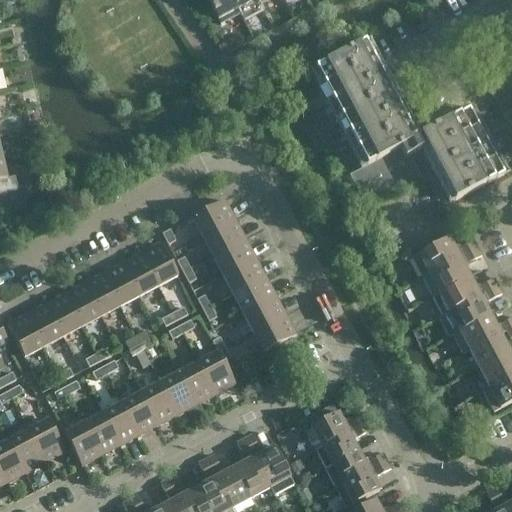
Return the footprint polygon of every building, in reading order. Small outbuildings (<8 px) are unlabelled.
[(206,0),(220,26),(240,15),(231,0),(206,0)] [(231,0),(240,15),(244,22),(263,12),(259,5),(256,0),(231,0)] [(239,37),(218,49),(223,58),(244,46),(239,37)] [(364,44),(306,76),(354,165),(363,160),(373,179),(422,151),(364,44)] [(455,204),(504,177),(469,112),(487,102),(472,75),(421,103),(436,129),(420,138),(455,204)] [(5,180),(1,159),(0,158),(0,195),(17,191),(14,178),(5,180)] [(203,240),(235,223),(225,203),(192,220),(203,240)] [(213,259),(246,242),(235,223),(203,240),(213,259)] [(170,231),(162,235),(168,247),(176,243),(170,231)] [(422,279),(478,250),(474,242),(455,252),(449,240),(412,260),(422,279)] [(213,259),(223,278),(256,261),(246,242),(213,259)] [(161,246),(141,256),(158,289),(178,279),(161,246)] [(432,299),(470,279),(464,268),(482,258),(478,250),(422,279),(432,299)] [(141,256),(122,267),(139,299),(158,289),(141,256)] [(182,274),(190,270),(184,259),(176,263),(182,274)] [(233,297),(266,280),(256,261),(223,278),(233,297)] [(139,299),(122,267),(103,277),(120,310),(139,299)] [(196,281),(190,270),(182,274),(188,285),(196,281)] [(103,277),(84,287),(101,320),(120,310),(103,277)] [(449,314),(497,288),(494,280),(476,290),(470,279),(432,299),(442,317),(449,314)] [(233,297),(244,316),(276,299),(266,280),(233,297)] [(82,330),(101,320),(84,287),(65,297),(82,330)] [(459,333),(490,317),(484,306),(502,296),(497,288),(449,314),(459,333)] [(63,340),(82,330),(65,297),(46,307),(63,340)] [(203,312),(211,308),(205,297),(197,301),(203,312)] [(276,299),(244,316),(254,335),(286,318),(276,299)] [(46,307),(27,318),(44,350),(63,340),(46,307)] [(217,319),(211,308),(203,312),(209,323),(217,319)] [(172,315),(176,323),(188,317),(183,309),(172,315)] [(165,329),(176,323),(172,315),(161,321),(165,329)] [(511,319),(496,328),(490,317),(459,333),(455,336),(465,355),(469,353),(500,336),(506,333),(511,329),(511,319)] [(44,350),(27,318),(7,328),(24,361),(44,350)] [(297,338),(286,318),(254,335),(264,355),(297,338)] [(179,328),(183,336),(195,330),(190,322),(179,328)] [(172,342),(183,336),(179,328),(168,334),(172,342)] [(0,331),(0,350),(8,347),(0,331)] [(147,332),(136,338),(140,346),(151,340),(147,332)] [(500,336),(469,353),(479,372),(510,355),(500,336)] [(140,346),(136,338),(125,344),(129,352),(140,346)] [(155,348),(151,340),(140,346),(144,354),(155,348)] [(199,365),(216,398),(236,387),(225,366),(232,362),(220,340),(212,344),(218,355),(199,365)] [(140,346),(129,352),(133,360),(144,354),(140,346)] [(96,356),(100,364),(111,358),(107,350),(96,356)] [(511,358),(510,355),(479,372),(490,391),(511,379),(511,358)] [(89,369),(100,364),(96,356),(85,362),(89,369)] [(103,369),(107,377),(118,371),(114,363),(103,369)] [(197,408),(216,398),(199,365),(180,375),(197,408)] [(96,382),(107,377),(103,369),(92,375),(96,382)] [(58,376),(62,384),(73,378),(69,370),(58,376)] [(1,380),(5,388),(16,382),(12,374),(1,380)] [(178,418),(197,408),(180,375),(161,386),(178,418)] [(51,390),(62,384),(58,376),(47,382),(51,390)] [(511,379),(490,391),(483,394),(494,415),(511,405),(511,379)] [(65,389),(69,397),(80,391),(76,383),(65,389)] [(178,418),(161,386),(141,396),(159,428),(178,418)] [(8,393),(12,401),(23,395),(19,387),(8,393)] [(58,403),(69,397),(65,389),(54,395),(58,403)] [(0,406),(0,407),(12,401),(8,393),(0,397),(0,406)] [(141,396),(122,406),(140,439),(159,428),(141,396)] [(140,439),(122,406),(103,416),(120,449),(140,439)] [(316,453),(366,425),(362,418),(345,427),(338,415),(305,433),(316,453)] [(103,416),(84,427),(101,459),(120,449),(103,416)] [(28,433),(46,466),(66,455),(48,422),(28,433)] [(370,433),(366,425),(316,453),(326,472),(359,454),(353,443),(370,433)] [(82,469),(101,459),(84,427),(65,437),(82,469)] [(28,433),(9,443),(27,476),(46,466),(28,433)] [(253,437),(245,441),(271,491),(273,496),(294,485),(275,449),(262,456),(253,437)] [(246,464),(235,470),(252,501),(271,491),(245,441),(237,445),(246,464)] [(27,476),(9,443),(0,447),(0,471),(8,486),(27,476)] [(342,487),(386,463),(382,455),(364,464),(359,454),(326,472),(336,491),(342,488),(342,487)] [(252,501),(235,470),(224,476),(214,457),(206,461),(233,511),(252,501)] [(197,490),(209,511),(232,511),(233,511),(206,461),(199,465),(208,484),(197,490)] [(301,462),(293,466),(297,473),(305,469),(301,462)] [(391,471),(386,463),(342,487),(342,488),(336,491),(347,511),(380,493),(373,480),(391,471)] [(209,511),(197,490),(187,496),(176,477),(168,481),(184,511),(209,511)] [(159,510),(159,511),(184,511),(168,481),(161,485),(171,504),(159,510)] [(501,488),(494,492),(505,511),(511,511),(511,505),(511,506),(501,488)] [(306,490),(298,494),(305,507),(313,503),(306,490)] [(505,511),(494,492),(487,496),(493,507),(490,508),(491,511),(505,511)] [(159,511),(159,510),(155,511),(145,511),(138,498),(130,502),(135,511),(159,511)] [(135,511),(130,502),(122,506),(125,511),(135,511)] [(357,511),(403,511),(400,505),(385,511),(380,511),(376,503),(357,511)]
